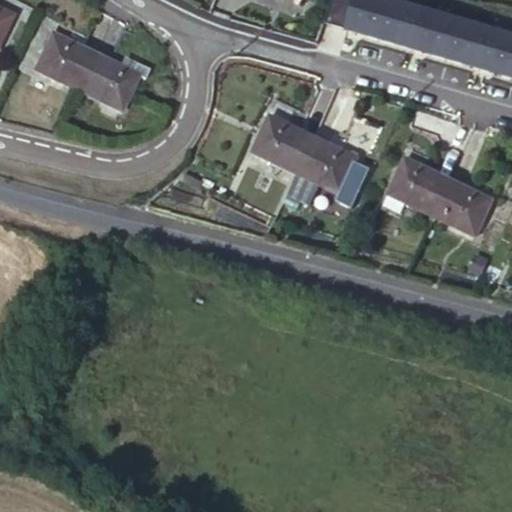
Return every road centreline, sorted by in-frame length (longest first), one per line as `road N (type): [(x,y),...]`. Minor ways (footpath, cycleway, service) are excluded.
road 1 (residential): [(0,182),(511,320)]
road 2 (residential): [(172,25),(511,119)]
road 3 (residential): [(0,140),(95,160),(142,160),(186,114),(190,70),(172,25)]
